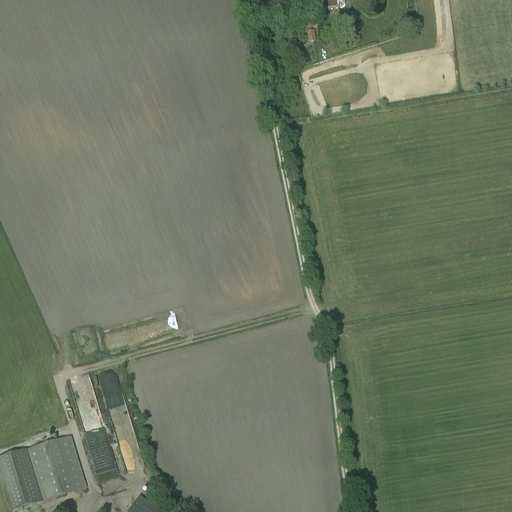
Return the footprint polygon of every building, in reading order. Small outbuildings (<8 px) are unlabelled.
[(317,0),(318,3),(322,2),(323,13),(339,12),(337,0),(317,0)] [(313,32),(306,33),(308,44),(315,43),(313,32)] [(123,378),(106,383),(113,405),(130,400),(123,378)] [(81,388),(87,415),(103,412),(97,384),(81,388)] [(71,439),(0,460),(0,473),(12,511),(19,511),(88,491),(71,439)] [(160,511),(138,499),(130,511),(160,511)]
